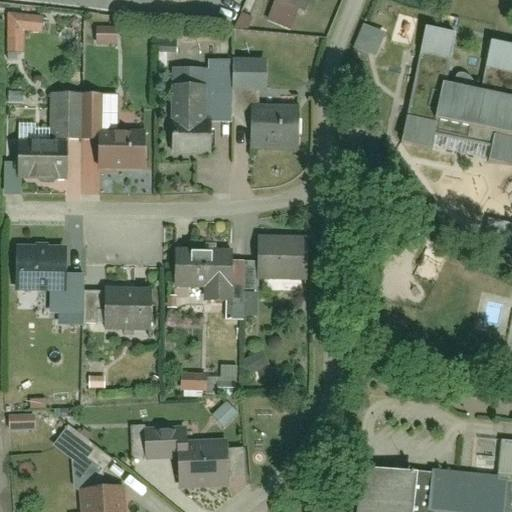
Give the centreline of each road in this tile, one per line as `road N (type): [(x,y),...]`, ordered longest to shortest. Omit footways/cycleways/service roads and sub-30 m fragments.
road 1 (residential): [(327,192),(326,397),(316,433),(238,511)]
road 2 (residential): [(20,208),(227,209),(327,192)]
road 3 (residential): [(354,0),(325,115),(327,192)]
